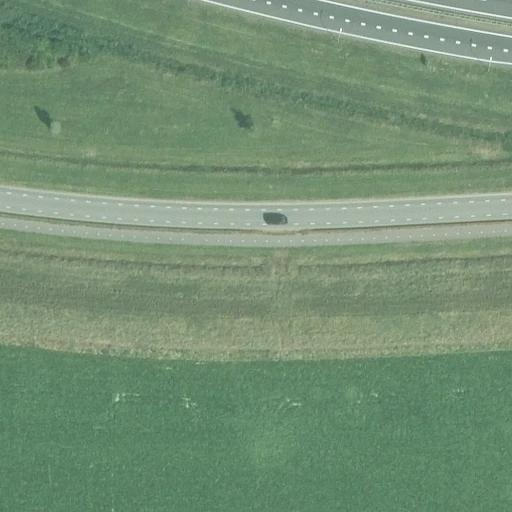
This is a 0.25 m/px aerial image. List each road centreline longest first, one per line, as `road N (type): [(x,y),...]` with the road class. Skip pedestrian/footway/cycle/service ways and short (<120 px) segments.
road 1 (secondary): [(0,200),(243,217),(511,204)]
road 2 (trunk): [(255,0),(511,46)]
